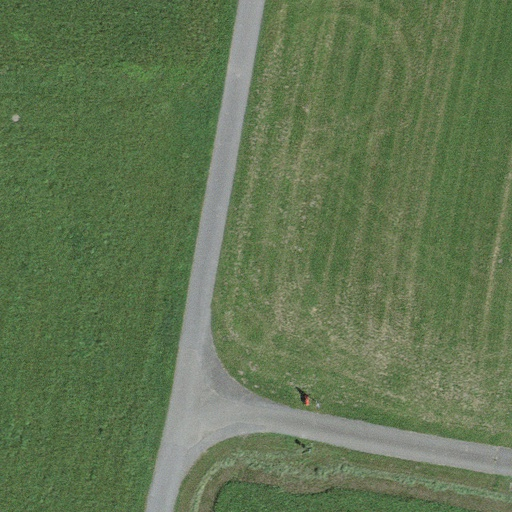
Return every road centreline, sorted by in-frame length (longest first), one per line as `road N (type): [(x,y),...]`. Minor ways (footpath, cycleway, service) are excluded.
road 1 (track): [(257,0),(189,409),(158,511)]
road 2 (track): [(511,465),(189,409)]
